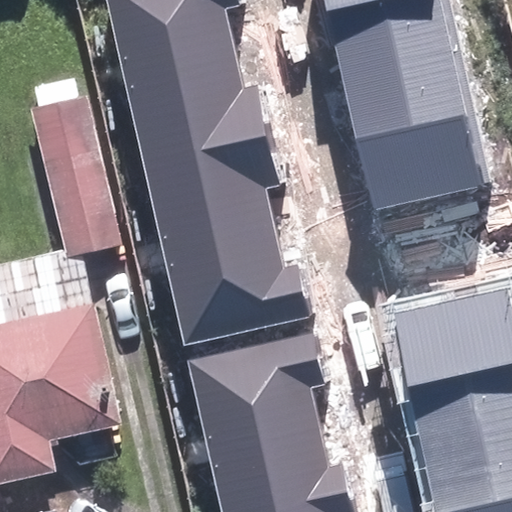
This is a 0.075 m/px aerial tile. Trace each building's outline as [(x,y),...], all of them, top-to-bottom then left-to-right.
[(105,0),(189,345),(310,316),(297,262),(282,266),(264,190),(281,186),(256,85),(241,88),(222,10),(238,6),(236,0),(105,0)] [(327,0),(373,207),(483,183),(442,0),(327,0)] [(38,109),(74,252),(128,239),(93,95),(38,109)] [(393,314),(438,511),(511,511),(511,323),(504,289),(393,314)] [(98,303),(0,325),(0,480),(61,467),(54,435),(125,419),(98,303)] [(188,363),(223,511),(356,511),(345,465),(328,469),(308,386),(323,383),(311,334),(188,363)]
